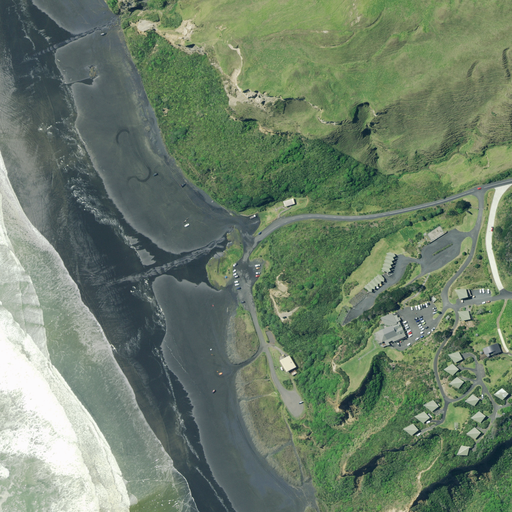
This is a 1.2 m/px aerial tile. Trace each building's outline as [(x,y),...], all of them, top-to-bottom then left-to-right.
[(293,198),(282,201),(284,208),(295,204),(293,198)] [(469,286),(459,288),(461,297),(471,295),(469,286)] [(461,309),(463,317),(473,315),(471,307),(461,309)] [(409,333),(397,310),(385,316),(389,325),(379,330),(387,344),(409,333)] [(484,350),(487,358),(502,353),(499,345),(484,350)] [(466,357),(462,349),(454,353),(458,361),(466,357)] [(298,367),(291,355),(282,360),(289,372),(298,367)] [(462,367),(456,361),(449,367),(455,373),(462,367)] [(467,380),(460,374),(454,382),(461,387),(467,380)] [(510,390),(504,385),(498,392),(505,397),(510,390)] [(482,397),(475,392),(469,399),(476,404),(482,397)] [(442,404),(436,398),(429,403),(435,410),(442,404)] [(489,414),(482,409),(476,416),(483,421),(489,414)] [(433,416),(428,410),(421,415),(426,422),(433,416)] [(423,430),(418,422),(411,427),(416,434),(423,430)] [(485,431),(478,426),(473,433),(480,438),(485,431)] [(475,454),(476,446),(467,445),(466,453),(475,454)]
